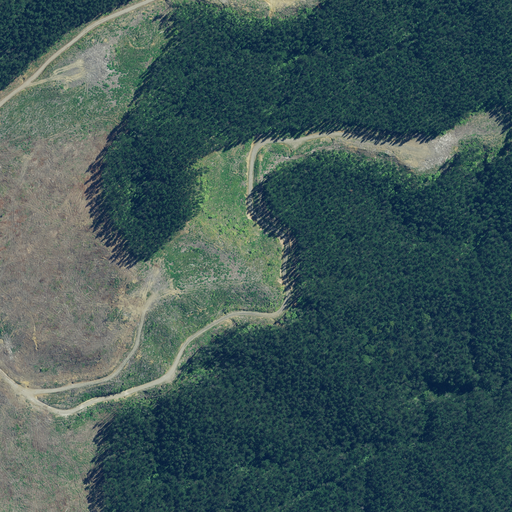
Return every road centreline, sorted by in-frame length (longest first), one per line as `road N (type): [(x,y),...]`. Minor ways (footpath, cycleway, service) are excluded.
road 1 (track): [(456,134),(412,155),(346,137),(256,146),(250,205),(286,238),(287,300),(278,314),(231,315),(189,341),(165,375),(136,395),(53,411),(0,367)]
road 2 (track): [(202,0),(88,29),(0,104)]
